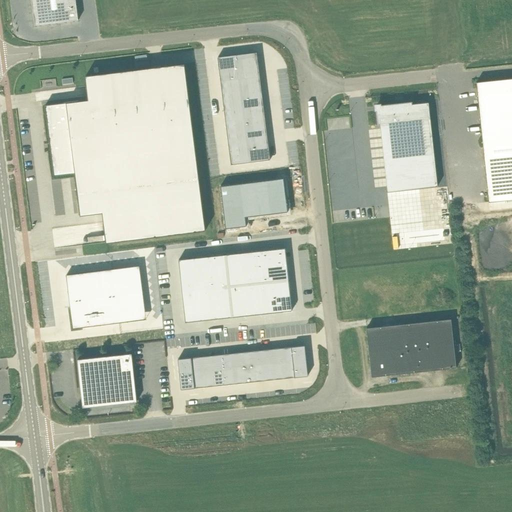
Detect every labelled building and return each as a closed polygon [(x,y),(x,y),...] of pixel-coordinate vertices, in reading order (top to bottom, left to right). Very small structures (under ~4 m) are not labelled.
[(76,0),(31,0),(35,25),(79,20),(76,0)] [(166,0),(105,0),(107,14),(167,7),(166,0)] [(257,52),(218,56),(231,164),(270,159),(257,52)] [(89,99),(45,105),(54,175),(76,173),(81,215),(103,212),(107,242),(206,230),(185,63),(86,76),(89,99)] [(511,77),(476,82),(489,202),(511,199),(511,77)] [(381,104),(381,105),(376,106),(377,110),(376,110),(378,124),(380,124),(388,191),(438,186),(429,102),(413,103),(413,101),(381,104)] [(333,122),(337,122),(338,128),(346,127),(345,119),(348,118),(348,116),(332,118),(333,122)] [(284,178),(270,179),(274,213),(288,211),(284,178)] [(270,179),(256,181),(260,215),(274,213),(270,179)] [(255,180),(242,182),(245,216),(259,214),(255,180)] [(242,182),(221,184),(226,227),(246,225),(245,216),(242,182)] [(74,226),(52,228),(53,244),(75,243),(74,226)] [(285,247),(179,259),(186,322),(292,310),(285,247)] [(113,268),(66,274),(73,328),(120,322),(113,268)] [(452,318),(366,327),(371,369),(376,368),(379,371),(379,376),(457,367),(452,318)] [(305,345),(178,359),(182,389),(308,375),(305,345)] [(78,359),(83,407),(137,401),(132,353),(78,359)] [(123,474),(93,477),(96,511),(435,511),(428,444),(343,453),(345,473),(296,479),(294,458),(123,477),(123,474)]
